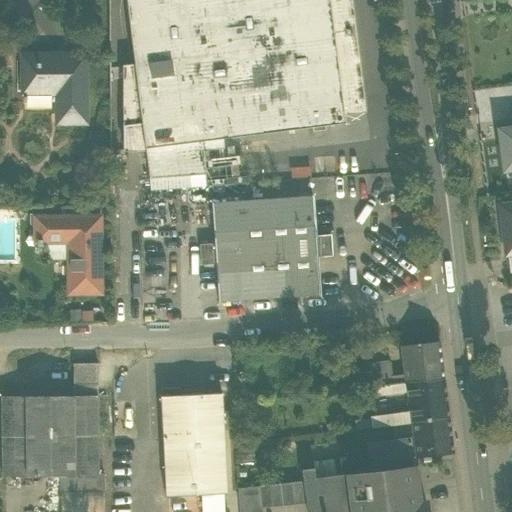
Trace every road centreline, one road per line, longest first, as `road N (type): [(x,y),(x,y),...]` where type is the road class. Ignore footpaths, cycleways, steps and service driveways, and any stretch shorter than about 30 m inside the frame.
road 1 (residential): [(459,304),(213,330),(0,333)]
road 2 (tertiary): [(421,0),(459,304)]
road 3 (tertiary): [(459,304),(485,511)]
